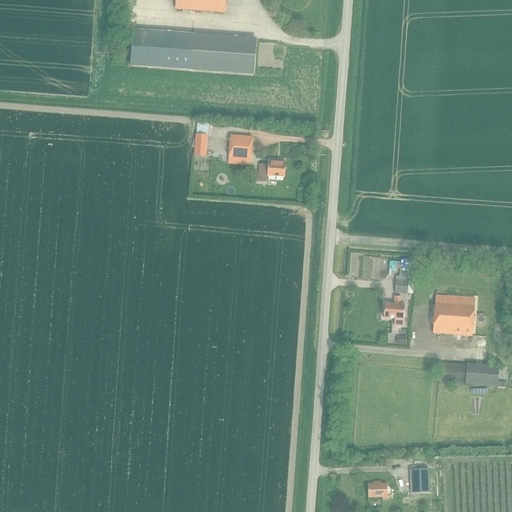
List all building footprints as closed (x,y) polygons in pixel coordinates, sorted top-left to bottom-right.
[(176,0),(176,10),(225,13),(225,0),(176,0)] [(255,41),(192,36),(133,31),(130,68),(253,77),(255,41)] [(206,156),(207,136),(195,135),(194,155),(206,156)] [(251,139),(230,138),(228,159),(250,160),(251,139)] [(259,165),(257,182),(267,183),(267,177),(285,178),(286,163),(268,162),(267,166),(259,165)] [(394,281),(394,294),(406,295),(407,282),(394,281)] [(418,287),(418,298),(431,298),(431,288),(418,287)] [(445,293),(435,292),(432,333),(471,336),(473,300),(444,297),(445,293)] [(393,304),(384,304),(382,318),(393,319),(393,326),(402,327),(404,305),(399,305),(400,297),(394,296),(393,304)] [(406,345),(406,336),(396,336),(396,345),(406,345)] [(465,366),(437,364),(436,380),(464,382),(464,384),(498,387),(499,366),(465,364),(465,366)] [(425,468),(408,469),(409,494),(427,493),(425,468)] [(372,485),(366,485),(367,497),(380,497),(380,499),(386,498),(385,484),(379,484),(379,482),(372,482),(372,485)]
